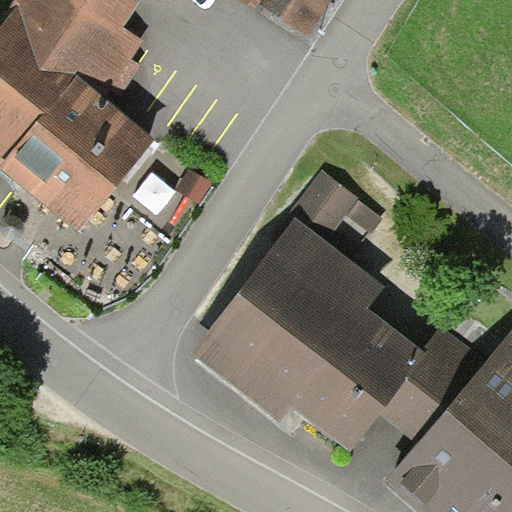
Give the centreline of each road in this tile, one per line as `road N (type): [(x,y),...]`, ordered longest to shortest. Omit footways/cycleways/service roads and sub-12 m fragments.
road 1 (residential): [(103,391),(327,83)]
road 2 (residential): [(327,83),(511,232)]
road 3 (tertiary): [(299,511),(103,391)]
road 4 (tertiary): [(103,391),(0,311)]
